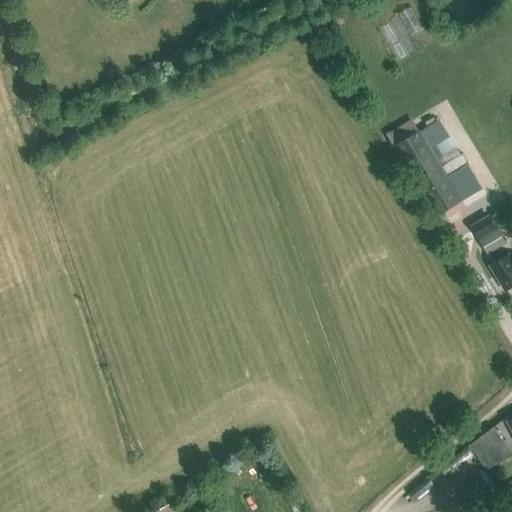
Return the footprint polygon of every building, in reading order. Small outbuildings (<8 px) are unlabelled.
[(436,215),(463,199),(420,129),(393,146),(436,215)] [(470,225),(479,240),(498,229),(489,214),(470,225)] [(511,260),(509,255),(491,266),(505,290),(511,285),(511,260)] [(504,441),(494,427),(470,445),(480,458),(504,441)] [(175,511),(171,503),(152,511),(175,511)]
